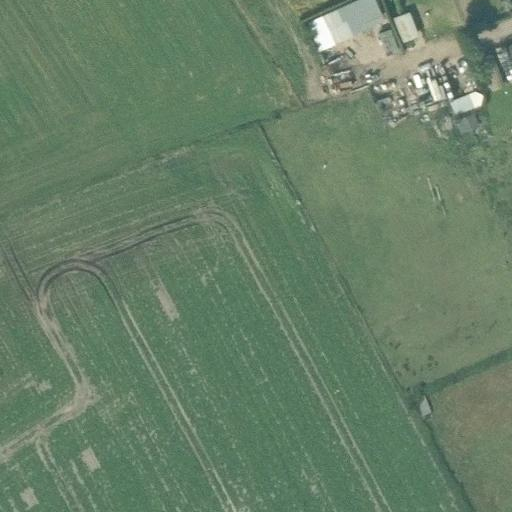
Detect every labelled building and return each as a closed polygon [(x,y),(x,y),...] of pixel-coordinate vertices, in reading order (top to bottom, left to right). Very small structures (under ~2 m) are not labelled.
[(336,39),(387,17),(379,0),(349,0),(324,11),(336,39)] [(404,40),(422,35),(414,8),(396,14),(404,40)] [(392,26),(380,31),(388,53),(401,48),(392,26)] [(396,80),(373,85),(377,105),(400,100),(396,80)] [(434,415),(425,397),(411,404),(420,422),(434,415)]
